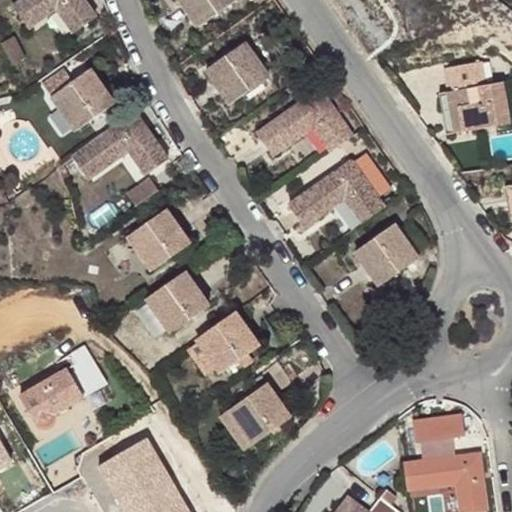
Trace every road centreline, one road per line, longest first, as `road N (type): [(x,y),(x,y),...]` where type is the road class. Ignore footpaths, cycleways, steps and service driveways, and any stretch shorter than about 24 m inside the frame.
road 1 (residential): [(362,415),(169,106),(123,0)]
road 2 (residential): [(298,0),(433,194),(475,274)]
road 3 (residential): [(477,362),(502,450),(509,511)]
road 4 (residential): [(362,415),(280,479),(267,511)]
